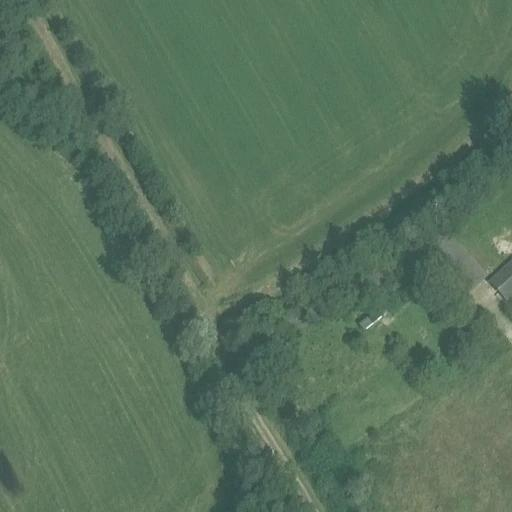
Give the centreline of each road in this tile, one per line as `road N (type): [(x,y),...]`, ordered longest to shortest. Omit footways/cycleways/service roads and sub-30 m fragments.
road 1 (track): [(304,511),(220,375),(201,308),(11,0)]
road 2 (track): [(220,375),(511,183)]
